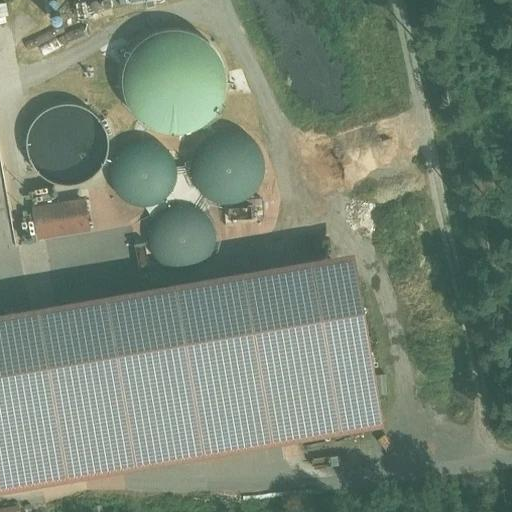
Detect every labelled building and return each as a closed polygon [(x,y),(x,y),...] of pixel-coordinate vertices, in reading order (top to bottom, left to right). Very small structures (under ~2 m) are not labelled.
[(175,130),(194,126),(210,117),(221,102),(227,88),(228,72),(224,56),(216,43),(204,32),(189,26),(173,23),(155,27),(139,37),(128,51),(122,69),(122,87),(129,104),(141,118),(157,127),(175,130)] [(45,53),(58,48),(53,35),(40,41),(45,53)] [(78,182),(91,176),(101,167),(107,154),(109,141),(107,127),(100,115),(89,105),(76,100),(62,100),(48,104),(37,112),(29,123),(25,136),(25,150),(30,163),(39,174),(51,181),(64,184),(78,182)] [(114,189),(120,198),(128,205),(138,209),(149,209),(158,206),(162,204),(167,200),(173,192),(176,182),(176,172),(173,162),(167,154),(158,148),(148,145),(137,146),(127,150),(119,157),(114,167),(112,178),(114,189)] [(198,188),(204,198),(212,205),(223,209),(233,209),(243,206),(251,200),(257,192),(260,182),(260,172),(257,162),(251,154),(242,148),(233,145),(222,146),(211,150),(203,157),(198,167),(197,172),(196,178),(198,188)] [(197,172),(176,172),(176,182),(173,192),(167,200),(162,204),(166,214),(176,210),(187,209),(197,212),(205,218),(212,205),(204,198),(198,188),(196,178),(197,172)] [(85,204),(32,212),(37,243),(90,235),(85,204)] [(152,253),(158,262),(166,269),(177,273),(187,273),(197,270),(205,264),(211,256),(214,246),(214,236),(211,227),(205,218),(197,212),(187,209),(176,210),(166,214),(157,221),(152,231),(150,242),(152,253)] [(0,329),(0,497),(382,434),(355,270),(0,329)]
